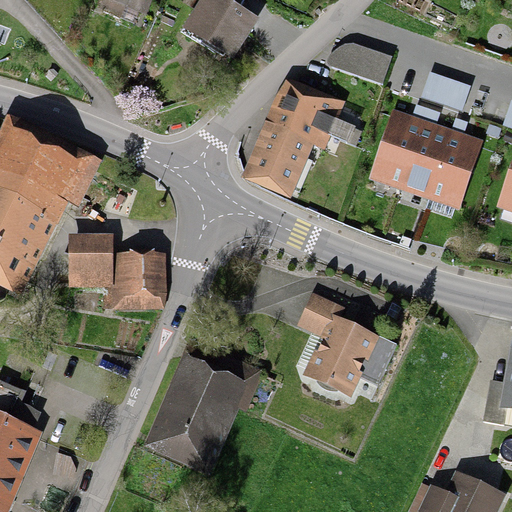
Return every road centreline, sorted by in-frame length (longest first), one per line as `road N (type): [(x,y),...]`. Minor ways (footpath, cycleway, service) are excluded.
road 1 (unclassified): [(224,197),(90,511)]
road 2 (tertiary): [(224,197),(343,254),(511,302)]
road 3 (unclassified): [(339,19),(185,175)]
road 4 (tertiary): [(0,101),(111,138),(185,175)]
road 5 (residential): [(339,19),(511,82)]
